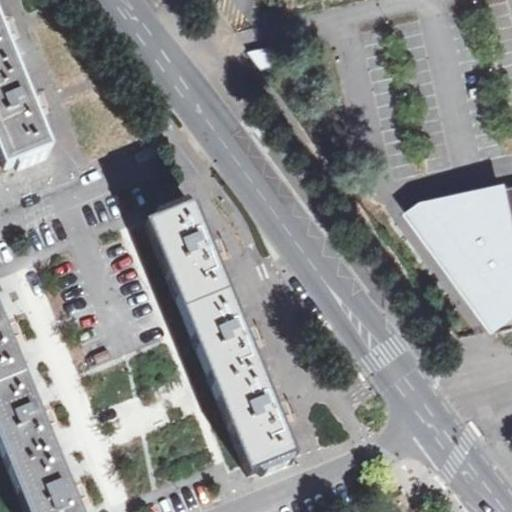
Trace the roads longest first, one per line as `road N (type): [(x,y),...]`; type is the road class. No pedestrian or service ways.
road 1 (tertiary): [(437,424),(123,0)]
road 2 (residential): [(437,424),(234,511)]
road 3 (residential): [(0,227),(155,166)]
